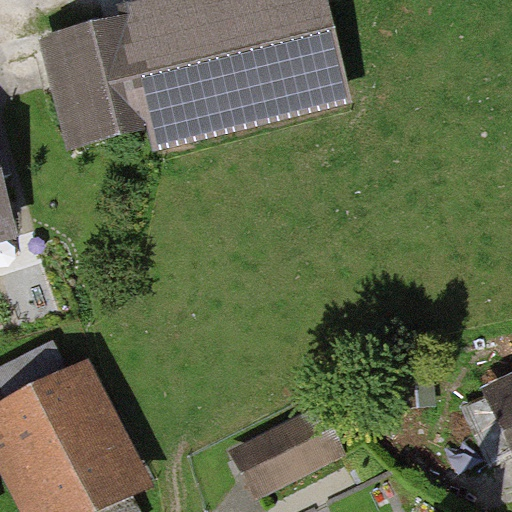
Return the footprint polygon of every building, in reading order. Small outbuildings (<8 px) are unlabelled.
[(357,117),(327,0),(197,0),(131,17),(135,31),(51,52),(78,159),(157,140),(163,165),(357,117)] [(0,249),(25,242),(0,159),(0,249)] [(119,511),(156,495),(98,375),(0,422),(0,456),(27,511),(119,511)] [(511,445),(511,379),(487,391),(511,445)] [(350,463),(327,418),(239,461),(262,507),(350,463)]
